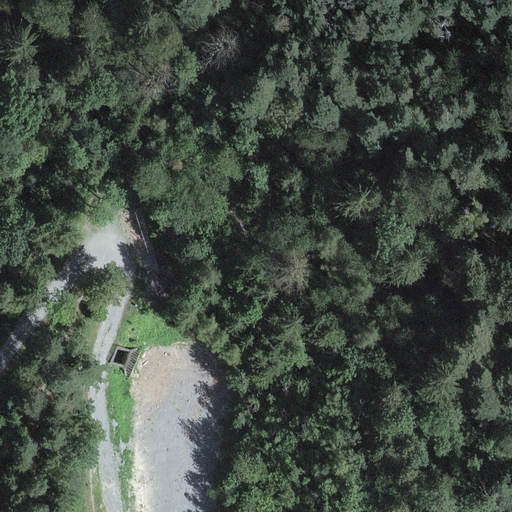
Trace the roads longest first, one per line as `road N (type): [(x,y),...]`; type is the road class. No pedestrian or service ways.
road 1 (track): [(104,511),(106,382),(135,271),(117,235)]
road 2 (track): [(0,328),(117,235)]
